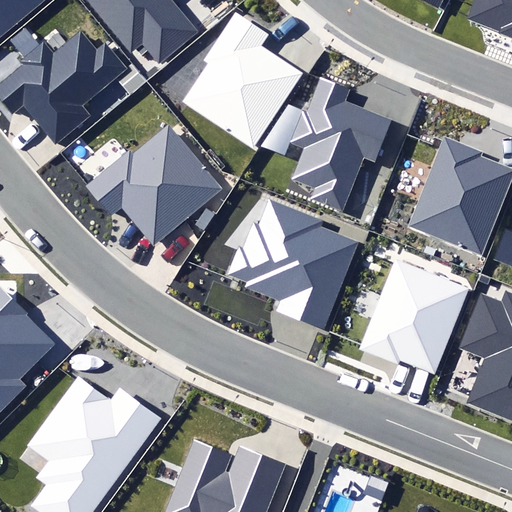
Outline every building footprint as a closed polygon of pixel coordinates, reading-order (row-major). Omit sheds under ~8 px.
[(0,0),(0,34),(43,0),(0,0)] [(143,43),(157,61),(195,31),(169,0),(87,0),(130,53),(143,43)] [(511,0),(474,0),(467,19),(511,36),(511,0)] [(182,101),(253,148),(303,73),(261,45),(268,34),(235,12),(202,61),(208,63),(182,101)] [(23,105),(54,143),(88,115),(81,106),(127,69),(108,45),(98,52),(81,32),(55,54),(45,41),(21,61),(23,64),(0,82),(0,98),(12,113),(23,105)] [(307,200),(343,215),(365,160),(375,165),(393,120),(345,100),(348,91),(322,81),(309,114),(305,112),(293,142),(305,147),(291,180),(312,188),(307,200)] [(122,201),(154,241),(220,188),(169,125),(134,154),(131,150),(87,185),(86,185),(108,212),(122,201)] [(410,228),(483,256),(511,181),(511,168),(481,157),(483,153),(445,138),(410,228)] [(282,300),(277,312),(325,331),(360,242),(323,228),(326,221),(267,198),(258,223),(255,222),(243,251),(240,249),(231,272),(249,279),(247,286),(282,300)] [(511,232),(505,230),(494,259),(511,265),(511,232)] [(399,358),(435,373),(470,289),(398,259),(361,349),(396,364),(399,358)] [(26,313),(0,287),(0,411),(23,388),(14,379),(51,342),(24,316),(26,313)] [(485,357),(466,405),(511,423),(511,292),(506,290),(502,302),(480,293),(459,347),(485,357)] [(111,401),(78,378),(30,446),(51,460),(38,478),(48,485),(31,508),(37,511),(93,511),(162,417),(121,388),(111,401)] [(231,458),(194,443),(167,511),(266,511),(285,464),(239,446),(230,471),(227,470),(231,458)]
